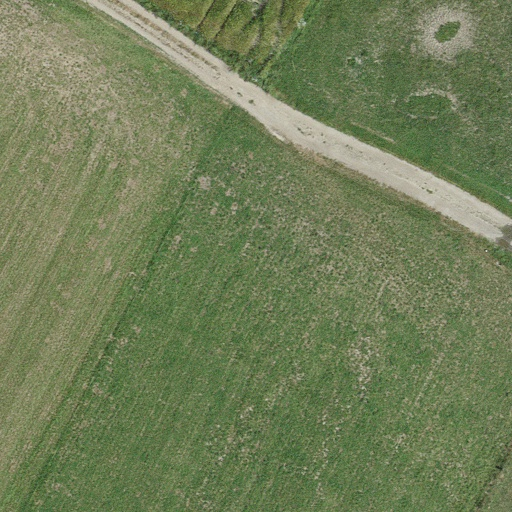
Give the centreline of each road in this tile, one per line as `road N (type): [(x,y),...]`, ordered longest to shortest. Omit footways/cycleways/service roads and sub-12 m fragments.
road 1 (unclassified): [(511,239),(253,96)]
road 2 (track): [(253,96),(103,0)]
